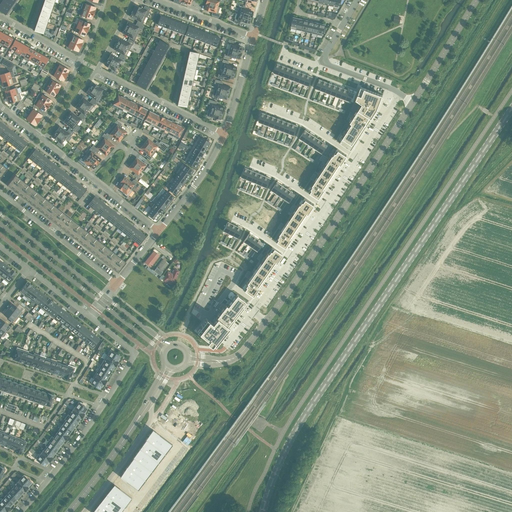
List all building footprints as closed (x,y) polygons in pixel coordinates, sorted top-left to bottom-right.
[(12,5),(4,0),(3,0),(1,4),(9,9),(12,5)] [(94,13),(96,8),(83,3),(81,9),(94,13)] [(218,13),(219,8),(206,3),(204,9),(212,12),(211,15),(219,17),(220,13),(218,13)] [(9,9),(1,4),(0,4),(0,10),(6,14),(9,9)] [(50,12),(52,7),(43,4),(41,9),(50,12)] [(251,17),(252,12),(244,9),(245,6),(239,4),(238,8),(239,8),(237,13),(251,17)] [(148,12),(150,8),(144,6),(143,9),(135,5),(133,11),(146,17),(148,12)] [(50,12),(41,9),(39,14),(49,18),(50,12)] [(94,13),(81,9),(79,14),(92,19),(94,13)] [(146,17),(133,11),(130,16),(138,20),(137,23),(143,26),(142,25),(144,22),(143,22),(146,17)] [(249,23),(251,17),(237,13),(235,19),(234,22),(240,24),(241,21),(249,23)] [(47,23),(49,18),(39,14),(37,19),(47,23)] [(162,27),(166,17),(161,15),(157,25),(162,27)] [(167,28),(171,19),(166,17),(162,27),(167,28)] [(292,17),(290,23),(292,24),(291,28),(296,30),(299,19),(293,17),(292,17)] [(45,28),(47,23),(37,19),(36,25),(45,28)] [(172,30),(176,21),(171,19),(167,28),(172,30)] [(88,30),(90,24),(79,20),(77,25),(74,24),(88,30)] [(177,32),(181,23),(176,21),(172,30),(177,32)] [(142,30),(143,26),(137,23),(135,26),(127,22),(125,27),(137,34),(140,29),(142,30)] [(183,34),(186,25),(181,23),(177,32),(183,34)] [(86,35),(88,30),(74,24),(72,30),(86,35)] [(320,24),(317,35),(323,36),(323,33),(325,34),(326,29),(324,28),(325,25),(320,24)] [(43,33),(45,28),(36,25),(34,30),(43,33)] [(190,37),(194,28),(189,26),(185,35),(190,37)] [(137,34),(125,27),(122,33),(130,37),(128,39),(134,42),(135,39),(137,34)] [(195,39),(199,30),(194,28),(190,37),(195,39)] [(200,41),(204,32),(199,30),(195,39),(200,41)] [(206,43),(209,34),(204,32),(200,41),(206,43)] [(211,45),(214,35),(209,34),(206,43),(211,45)] [(83,40),(71,35),(68,40),(81,46),(83,40)] [(216,47),(219,37),(214,35),(211,45),(216,47)] [(7,50),(13,39),(8,36),(2,47),(7,50)] [(132,46),(134,42),(128,39),(127,42),(119,38),(116,43),(115,43),(129,50),(131,45),(132,46)] [(14,54),(20,43),(15,40),(10,48),(15,51),(13,53),(14,54)] [(81,46),(68,40),(66,46),(79,51),(81,46)] [(240,53),(242,47),(233,45),(234,41),(229,40),(228,43),(230,44),(229,50),(240,53)] [(169,45),(160,41),(157,46),(166,50),(169,45)] [(18,56),(25,45),(20,43),(14,54),(18,56)] [(129,50),(115,43),(114,46),(115,46),(113,49),(121,53),(119,56),(125,59),(127,55),(126,55),(129,50)] [(23,59),(29,48),(25,45),(18,56),(20,54),(24,56),(23,59)] [(166,50),(157,46),(154,50),(163,55),(166,50)] [(28,62),(34,50),(29,48),(23,59),(28,62)] [(33,63),(39,53),(34,50),(28,62),(28,61),(33,63)] [(163,55),(154,50),(152,55),(161,60),(163,55)] [(238,59),(240,53),(229,50),(227,55),(224,54),(223,58),(229,59),(230,56),(238,59)] [(38,66),(43,56),(39,53),(33,63),(38,66)] [(123,62),(125,59),(119,56),(118,59),(111,54),(107,59),(118,65),(120,61),(123,62)] [(161,60),(152,55),(149,60),(158,65),(161,60)] [(43,67),(48,58),(43,56),(38,66),(39,64),(43,67)] [(7,68),(10,62),(4,59),(1,64),(7,68)] [(118,65),(107,59),(104,65),(112,69),(110,72),(115,75),(117,72),(115,70),(118,65)] [(158,65),(149,60),(147,64),(155,69),(158,65)] [(234,73),(236,67),(227,65),(228,62),(223,60),(222,64),(224,64),(223,70),(234,73)] [(275,69),(273,73),(279,75),(282,66),(280,65),(279,64),(278,63),(277,64),(276,67),(275,67),(274,69),(275,69)] [(155,69),(147,64),(144,69),(153,74),(155,69)] [(69,70),(59,65),(56,70),(53,68),(53,69),(66,76),(69,70)] [(282,66),(279,75),(284,77),(287,67),(285,67),(284,66),(283,65),(282,66)] [(287,67),(284,77),(289,79),(292,69),(290,68),(288,67),(287,68),(287,67)] [(66,76),(53,69),(51,74),(64,81),(66,76)] [(153,74),(144,69),(142,74),(150,79),(153,74)] [(292,69),(289,79),(294,81),(297,71),(295,70),(293,69),(292,69)] [(232,79),(234,73),(223,70),(221,75),(218,74),(217,78),(223,80),(224,76),(232,79)] [(14,77),(12,71),(0,74),(0,76),(1,81),(14,77)] [(297,71),(294,81),(299,83),(302,73),(300,72),(298,71),(297,71)] [(302,73),(299,83),(304,84),(307,75),(305,74),(305,73),(303,73),(302,73)] [(150,79),(142,74),(139,79),(148,83),(150,79)] [(307,75),(304,84),(309,86),(313,77),(310,76),(310,75),(308,75),(307,75)] [(13,83),(11,78),(14,77),(1,81),(3,86),(13,83)] [(61,86),(48,78),(45,83),(58,91),(61,86)] [(148,83),(139,79),(136,84),(145,88),(148,83)] [(319,79),(315,89),(320,91),(324,81),(321,80),(320,79),(319,79)] [(228,93),(230,87),(221,85),(222,82),(215,80),(214,83),(216,84),(214,89),(228,93)] [(324,81),(320,91),(325,93),(329,83),(326,82),(325,81),(324,81)] [(58,91),(45,83),(45,84),(46,84),(43,89),(55,96),(58,91)] [(105,92),(107,88),(102,85),(100,88),(93,83),(89,88),(101,96),(104,91),(105,92)] [(329,83),(325,93),(331,95),(334,85),(331,84),(331,83),(330,83),(329,83)] [(334,85),(331,95),(336,96),(339,87),(336,86),(336,85),(335,85),(334,85)] [(339,87),(336,96),(341,98),(344,89),(341,88),(341,87),(340,87),(339,87)] [(352,124),(340,143),(351,150),(377,109),(382,98),(383,95),(361,87),(360,90),(356,100),(363,104),(350,123),(352,124)] [(18,93),(16,88),(5,91),(6,97),(16,94),(18,93)] [(101,96),(89,88),(86,93),(93,98),(91,100),(96,104),(98,101),(98,100),(101,96)] [(226,99),(228,93),(214,89),(213,95),(212,94),(211,98),(217,100),(218,97),(226,99)] [(344,89),(341,98),(346,100),(349,91),(347,90),(346,89),(345,89),(344,89)] [(349,91),(346,100),(351,102),(354,93),(352,92),(351,91),(350,91),(349,91)] [(52,101),(39,93),(36,98),(49,106),(52,101)] [(18,100),(16,94),(6,97),(8,103),(18,100)] [(117,109),(123,97),(118,95),(112,106),(117,109)] [(94,107),(96,104),(91,100),(89,103),(82,97),(79,102),(90,111),(93,107),(94,107)] [(123,109),(128,100),(123,97),(117,109),(119,107),(123,109)] [(49,106),(36,98),(37,99),(34,104),(45,111),(49,106)] [(128,111),(132,102),(128,100),(123,109),(128,111)] [(222,113),(224,108),(215,105),(216,102),(209,100),(208,104),(210,104),(208,109),(222,113)] [(90,111),(79,102),(75,107),(82,112),(80,115),(84,119),(87,116),(84,114),(88,110),(90,111)] [(132,116),(137,105),(132,102),(128,111),(127,113),(132,116)] [(137,118),(142,107),(137,105),(132,116),(137,118)] [(143,119),(147,110),(142,107),(137,118),(138,116),(143,119)] [(42,116),(33,109),(29,114),(39,121),(42,116)] [(220,119),(222,113),(208,109),(207,115),(206,115),(205,118),(211,120),(212,117),(220,119)] [(149,124),(154,113),(149,111),(144,122),(149,124)] [(82,121),(84,119),(80,115),(78,117),(71,112),(67,117),(78,126),(78,125),(76,124),(80,120),(82,121)] [(154,127),(159,116),(154,113),(149,124),(154,127)] [(260,119),(258,122),(264,124),(267,115),(265,114),(264,113),(263,113),(262,113),(261,116),(260,116),(259,118),(260,119)] [(39,121),(29,114),(26,119),(36,125),(39,121)] [(267,115),(264,124),(269,126),(272,117),(270,116),(270,115),(268,115),(267,115)] [(158,129),(164,118),(159,116),(154,127),(158,129)] [(272,117),(269,126),(274,128),(277,119),(275,118),(275,117),(273,116),(273,117),(272,117)] [(78,126),(67,117),(63,122),(70,127),(68,129),(73,133),(75,130),(78,126)] [(163,132),(169,121),(164,118),(158,129),(159,129),(160,127),(164,129),(163,132)] [(277,119),(274,128),(279,130),(282,121),(280,120),(280,119),(278,118),(278,119),(277,119)] [(126,132),(119,127),(121,124),(117,120),(114,123),(115,124),(111,128),(122,137),(126,132)] [(282,121),(279,130),(284,132),(287,122),(285,121),(283,120),(283,121),(282,121)] [(168,134),(174,123),(169,121),(163,132),(168,134)] [(287,122),(284,132),(289,134),(293,124),(290,123),(288,122),(287,122)] [(173,136),(179,125),(174,123),(168,134),(173,136)] [(293,124),(289,134),(294,136),(298,126),(295,125),(293,124)] [(178,139),(184,128),(179,125),(173,136),(178,139)] [(0,135),(3,138),(10,129),(6,126),(0,133),(0,135)] [(71,136),(73,133),(68,129),(66,132),(59,127),(56,131),(67,140),(70,136),(71,136)] [(122,137),(111,128),(108,132),(105,135),(104,134),(110,139),(112,136),(119,142),(122,137)] [(7,142),(14,133),(10,129),(3,138),(7,142)] [(305,130),(299,138),(304,142),(309,133),(307,132),(307,131),(306,130),(305,130)] [(61,143),(65,139),(67,140),(56,131),(52,136),(59,141),(57,144),(61,148),(64,145),(61,143)] [(12,145),(19,136),(14,133),(7,142),(12,145)] [(309,133),(304,142),(308,145),(314,136),(312,135),(312,134),(310,133),(309,133)] [(113,145),(107,140),(108,138),(110,139),(104,134),(101,137),(102,137),(99,142),(109,150),(113,145)] [(16,148),(23,139),(19,136),(12,145),(16,148)] [(210,142),(208,142),(209,140),(206,139),(206,140),(198,136),(195,141),(207,148),(210,142)] [(314,136),(308,145),(313,148),(318,139),(316,138),(316,137),(315,136),(314,136)] [(20,152),(27,143),(23,139),(16,148),(20,152)] [(170,146),(164,143),(160,141),(159,143),(156,141),(154,144),(148,139),(144,143),(155,152),(153,150),(157,146),(165,153),(170,146)] [(318,139),(313,148),(317,151),(323,142),(321,141),(321,140),(319,139),(318,139)] [(207,148),(195,141),(192,146),(204,152),(207,148)] [(109,150),(99,142),(95,146),(93,145),(91,147),(97,152),(99,150),(106,155),(109,150)] [(323,142),(317,151),(322,154),(328,145),(325,144),(325,143),(324,142),(323,142)] [(155,152),(144,143),(140,148),(147,153),(145,156),(150,160),(152,157),(152,156),(155,152)] [(204,152),(192,146),(189,151),(201,157),(204,152)] [(100,159),(94,154),(96,151),(97,152),(91,147),(89,150),(89,151),(86,155),(97,164),(100,159)] [(33,161),(40,152),(35,149),(28,158),(33,161)] [(337,149),(308,192),(318,198),(319,199),(319,198),(347,156),(337,149)] [(198,162),(201,157),(189,151),(187,156),(198,162)] [(37,165),(44,156),(40,152),(33,161),(37,165)] [(93,168),(97,164),(86,155),(82,159),(81,158),(78,161),(84,166),(86,163),(93,168)] [(41,168),(48,159),(44,156),(37,165),(41,168)] [(198,162),(187,156),(184,161),(195,167),(198,162)] [(143,163),(136,158),(132,163),(143,171),(147,167),(150,164),(145,161),(143,163)] [(45,171),(52,162),(48,159),(41,168),(45,171)] [(50,175),(57,166),(52,162),(45,171),(50,175)] [(143,171),(132,163),(129,167),(135,173),(133,175),(138,179),(140,176),(138,174),(141,170),(143,172),(143,171)] [(193,171),(182,163),(179,168),(189,176),(193,171)] [(54,178),(61,169),(57,166),(50,175),(54,178)] [(189,176),(179,168),(175,172),(186,180),(189,176)] [(243,174),(241,177),(247,179),(251,170),(248,169),(248,168),(246,168),(245,168),(244,171),(243,172),(243,173),(243,174)] [(58,181),(65,173),(61,169),(54,178),(58,181)] [(251,170),(247,179),(252,181),(256,172),(253,171),(251,170)] [(186,180),(175,172),(178,174),(174,178),(172,177),(183,185),(186,180)] [(256,172),(252,181),(257,184),(261,174),(258,173),(256,172)] [(62,185),(69,176),(65,173),(58,181),(62,185)] [(261,174),(257,184),(262,186),(266,176),(263,175),(261,174)] [(14,176),(8,184),(118,271),(125,263),(14,176)] [(66,188),(74,179),(69,176),(62,185),(66,188)] [(266,176),(262,186),(267,188),(271,179),(268,177),(266,176)] [(131,182),(124,177),(123,179),(122,179),(120,181),(132,191),(135,186),(137,187),(139,184),(133,180),(131,182)] [(183,185),(172,177),(169,181),(179,189),(183,185)] [(71,191),(78,183),(74,179),(66,188),(71,191)] [(132,191),(120,181),(121,182),(117,187),(124,192),(122,195),(126,198),(129,195),(128,195),(132,191)] [(179,189),(169,181),(169,182),(171,183),(167,188),(176,194),(179,189)] [(277,182),(271,190),(276,193),(282,185),(279,184),(279,183),(278,182),(277,182)] [(73,198),(82,186),(78,183),(71,191),(73,193),(71,196),(73,198)] [(282,185),(276,193),(280,196),(286,188),(284,187),(284,186),(282,185)] [(79,198),(86,190),(86,189),(82,186),(73,198),(74,199),(77,196),(79,198)] [(286,188),(280,196),(285,199),(291,191),(288,190),(288,189),(287,188),(286,188)] [(174,197),(166,190),(162,195),(170,201),(174,197)] [(291,191),(285,199),(290,203),(295,194),(293,193),(293,192),(291,191)] [(170,201),(162,195),(159,199),(167,206),(170,201)] [(90,211),(99,199),(95,196),(88,205),(90,207),(88,210),(90,211)] [(304,198),(276,241),(286,247),(286,248),(286,247),(287,247),(314,206),(315,205),(314,205),(304,198)] [(96,212),(103,203),(99,199),(90,211),(91,212),(94,209),(96,212)] [(167,206),(159,199),(155,204),(163,210),(167,206)] [(101,215),(108,206),(103,203),(96,212),(101,215)] [(163,210),(155,204),(152,208),(160,215),(163,210)] [(105,218),(112,209),(108,206),(101,215),(105,218)] [(160,215),(152,208),(148,213),(149,214),(148,216),(152,218),(154,219),(155,218),(156,219),(160,215)] [(109,222),(116,213),(112,209),(105,218),(109,222)] [(113,225),(120,216),(116,213),(109,222),(113,225)] [(118,228),(125,219),(120,216),(113,225),(118,228)] [(122,232),(129,223),(125,219),(118,228),(122,232)] [(224,227),(223,231),(228,233),(232,224),(230,223),(228,222),(227,222),(225,225),(224,227)] [(126,235),(133,226),(129,223),(122,232),(126,235)] [(232,224),(228,233),(233,236),(237,227),(235,226),(234,225),(233,224),(232,225),(232,224)] [(130,238),(137,229),(133,226),(126,235),(130,238)] [(237,227),(233,236),(238,238),(242,229),(239,228),(239,227),(238,227),(237,227)] [(134,242),(141,233),(137,229),(130,238),(134,242)] [(139,245),(146,236),(141,233),(134,242),(139,245)] [(249,233),(243,242),(248,245),(254,237),(251,235),(251,234),(250,233),(249,234),(249,233)] [(254,237),(248,245),(252,248),(258,240),(256,238),(256,237),(254,237)] [(258,240),(252,248),(257,251),(263,243),(260,241),(259,240),(258,240)] [(272,247),(242,289),(252,296),(253,296),(282,255),(282,254),(281,254),(272,247)] [(157,259),(151,254),(145,262),(150,267),(157,259)] [(168,264),(162,260),(156,267),(157,268),(155,270),(160,274),(161,271),(162,272),(168,264)] [(0,276),(3,279),(11,269),(7,266),(0,274),(0,276)] [(8,283),(16,273),(11,269),(3,279),(8,283)] [(172,285),(179,271),(174,269),(172,274),(168,271),(163,281),(172,285)] [(23,295),(31,285),(27,281),(19,291),(23,295)] [(28,298),(36,288),(31,285),(23,295),(28,298)] [(33,300),(40,292),(36,288),(28,298),(29,297),(33,300)] [(37,304),(44,295),(40,292),(33,300),(37,304)] [(40,308),(48,298),(44,295),(37,304),(41,307),(40,308)] [(203,322),(196,331),(208,340),(206,342),(211,346),(213,344),(214,345),(247,303),(237,295),(227,307),(226,305),(212,323),(206,318),(203,322)] [(45,312),(52,302),(48,298),(40,308),(45,312)] [(49,315),(57,305),(52,302),(45,312),(49,315)] [(22,312),(11,303),(7,308),(18,317),(22,312)] [(53,318),(61,308),(57,305),(49,315),(50,314),(54,317),(53,318)] [(18,317),(7,308),(4,313),(14,322),(18,317)] [(57,322),(65,312),(61,308),(53,318),(57,322)] [(29,321),(33,316),(28,312),(24,317),(29,321)] [(63,324),(69,315),(65,312),(57,322),(59,320),(63,324)] [(67,327),(74,318),(69,315),(63,324),(67,327)] [(10,327),(0,318),(0,326),(6,332),(10,327)] [(71,330),(78,322),(74,318),(67,327),(71,330)] [(76,334),(82,325),(78,322),(71,330),(76,334)] [(80,337),(86,329),(82,325),(76,334),(80,337)] [(84,340),(91,332),(86,329),(80,337),(84,340)] [(87,345),(95,335),(91,332),(84,340),(88,343),(87,345)] [(91,349),(99,339),(95,335),(87,345),(91,349)] [(18,362),(23,349),(17,347),(13,359),(18,361),(18,362)] [(24,364),(28,351),(23,349),(18,362),(21,363),(22,362),(24,363),(24,364)] [(121,356),(110,350),(107,355),(118,361),(121,356)] [(30,366),(34,353),(33,355),(28,353),(29,351),(28,351),(24,364),(27,365),(27,364),(30,365),(30,366)] [(36,367),(40,355),(34,353),(30,366),(33,367),(33,366),(36,367),(35,367),(36,367)] [(41,369),(45,357),(40,355),(36,367),(38,368),(39,368),(41,369)] [(118,361),(107,355),(104,359),(115,366),(118,361)] [(47,371),(51,358),(50,361),(45,359),(46,357),(45,357),(41,369),(44,370),(47,370),(47,371)] [(53,373),(56,363),(57,360),(51,358),(47,371),(50,372),(53,372),(52,373),(53,373)] [(115,366),(104,359),(101,364),(112,370),(114,366),(115,366)] [(58,375),(62,364),(56,363),(53,373),(55,374),(56,374),(58,374),(58,375)] [(64,377),(68,365),(67,366),(62,364),(58,375),(61,376),(61,375),(64,376),(64,377)] [(112,370),(101,364),(98,368),(109,375),(112,370)] [(70,379),(72,371),(74,372),(76,367),(68,365),(64,377),(70,379)] [(109,375),(98,368),(95,373),(106,380),(107,379),(106,379),(109,375)] [(106,380),(95,373),(93,377),(104,384),(106,380)] [(104,384),(93,377),(92,378),(93,379),(91,383),(101,389),(104,384)] [(0,390),(4,392),(8,380),(5,380),(5,379),(2,378),(0,385),(0,390)] [(10,394),(14,382),(13,382),(11,381),(8,380),(4,392),(10,394)] [(15,396),(20,384),(19,383),(19,384),(17,383),(14,382),(10,394),(15,396)] [(21,398),(25,386),(25,385),(25,386),(22,385),(20,384),(15,396),(21,398)] [(27,400),(31,387),(30,388),(28,387),(25,386),(21,398),(27,400)] [(32,402),(37,389),(36,389),(36,390),(34,389),(34,388),(31,387),(27,400),(32,402)] [(38,404),(42,391),(42,392),(39,391),(40,390),(37,389),(32,402),(38,404)] [(183,413),(197,395),(189,389),(173,397),(169,403),(183,413)] [(44,406),(48,393),(47,394),(45,393),(45,392),(42,391),(38,404),(44,406)] [(51,403),(54,395),(48,393),(44,406),(51,408),(53,404),(51,403)] [(205,402),(197,395),(183,413),(192,420),(205,402)] [(88,409),(78,402),(76,401),(73,405),(75,406),(75,407),(84,413),(88,409)] [(215,409),(205,402),(192,420),(201,427),(215,409)] [(84,413),(75,407),(72,411),(81,418),(84,413)] [(81,418),(72,411),(71,411),(72,412),(69,415),(68,414),(67,414),(78,422),(81,418)] [(78,422),(67,414),(64,419),(74,426),(78,422)] [(74,426),(64,419),(66,420),(63,424),(71,431),(74,426)] [(71,431),(63,424),(59,429),(68,435),(70,432),(71,431)] [(68,435),(59,429),(56,433),(65,440),(68,435)] [(153,430),(146,440),(165,454),(173,445),(153,430)] [(4,446),(9,434),(8,435),(3,433),(4,432),(0,440),(0,444),(1,445),(2,444),(4,445),(4,446)] [(65,440),(56,433),(53,437),(52,436),(51,436),(61,444),(63,442),(65,440)] [(10,448),(15,436),(9,434),(4,446),(7,447),(7,446),(10,448),(9,448),(10,448)] [(15,451),(20,439),(15,436),(10,448),(12,450),(13,449),(15,450),(15,451)] [(61,444),(51,436),(48,441),(58,448),(61,444)] [(21,453),(26,441),(20,439),(15,451),(21,453)] [(146,440),(140,449),(159,463),(165,454),(146,440)] [(58,448),(48,441),(45,445),(55,452),(58,448)] [(55,452),(45,445),(46,446),(44,450),(43,450),(52,457),(52,456),(55,452)] [(139,449),(133,458),(152,472),(159,463),(140,449),(139,449)] [(52,457),(43,450),(40,454),(39,453),(38,454),(49,461),(52,457)] [(49,461),(38,454),(35,458),(45,466),(49,461)] [(133,458),(127,467),(145,481),(152,472),(133,458)] [(127,467),(120,477),(138,490),(145,481),(127,467)] [(32,483),(23,475),(19,479),(28,487),(32,483)] [(28,487),(19,479),(16,483),(24,491),(28,487)] [(24,491),(16,483),(16,484),(13,488),(20,495),(24,491)] [(114,484),(106,494),(124,508),(132,498),(120,489),(114,484)] [(20,495),(13,488),(9,492),(17,499),(20,495)] [(17,499),(9,492),(5,496),(13,503),(17,499)] [(106,494),(99,503),(111,511),(121,511),(124,508),(106,494)] [(13,503),(5,496),(2,499),(1,498),(0,498),(10,507),(12,504),(13,503)] [(10,507),(0,498),(0,505),(6,511),(10,507)] [(99,503),(92,511),(111,511),(99,503)]
